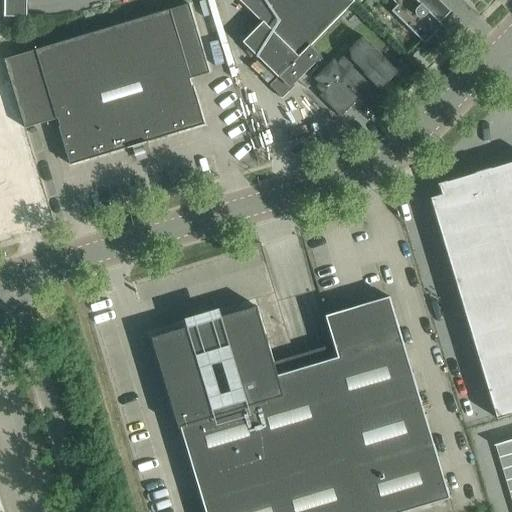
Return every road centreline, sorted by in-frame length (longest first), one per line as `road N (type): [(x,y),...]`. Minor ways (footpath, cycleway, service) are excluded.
road 1 (unclassified): [(511,39),(372,164),(10,278)]
road 2 (unknown): [(372,164),(467,503)]
road 3 (unclassified): [(81,511),(10,278)]
